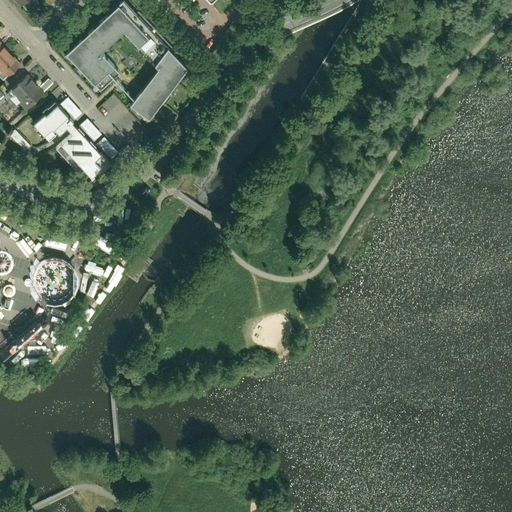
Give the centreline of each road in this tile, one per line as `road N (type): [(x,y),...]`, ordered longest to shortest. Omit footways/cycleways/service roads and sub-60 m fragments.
road 1 (tertiary): [(0,178),(67,202),(115,192),(151,166),(249,45),(333,0)]
road 2 (residential): [(34,44),(120,142)]
